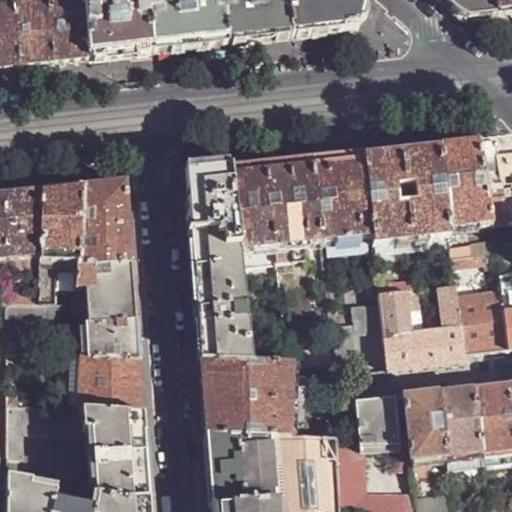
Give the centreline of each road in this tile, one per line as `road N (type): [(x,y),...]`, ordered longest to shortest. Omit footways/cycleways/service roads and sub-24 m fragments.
road 1 (residential): [(488,73),(429,64),(0,114)]
road 2 (residential): [(151,146),(176,511)]
road 3 (residential): [(151,146),(457,113),(502,89)]
road 4 (residential): [(351,392),(511,371)]
road 5 (residential): [(0,162),(151,146)]
